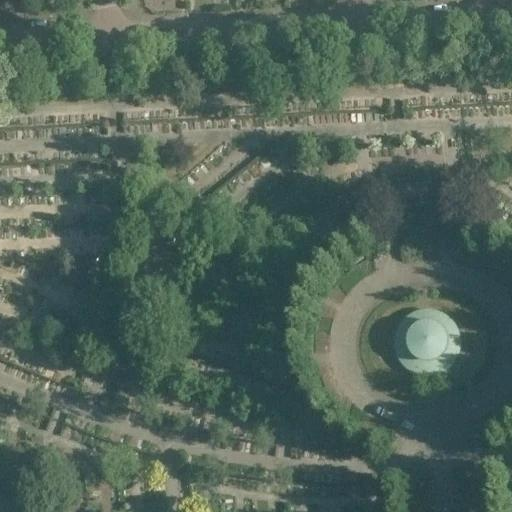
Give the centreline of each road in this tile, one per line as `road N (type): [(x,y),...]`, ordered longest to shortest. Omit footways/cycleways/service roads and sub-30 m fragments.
road 1 (residential): [(116,32),(365,22)]
road 2 (residential): [(365,22),(511,17)]
